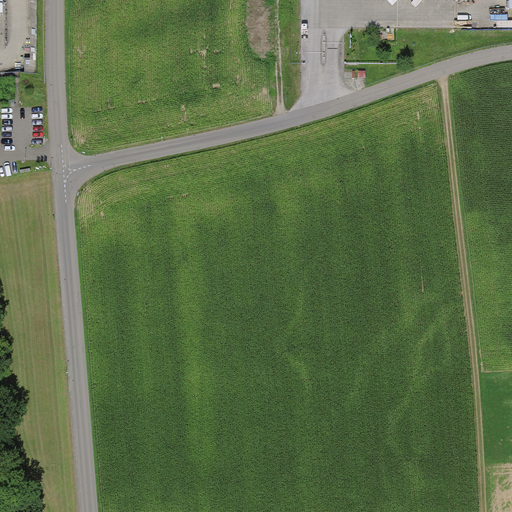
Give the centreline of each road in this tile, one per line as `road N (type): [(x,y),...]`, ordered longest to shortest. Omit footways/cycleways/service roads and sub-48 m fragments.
road 1 (unclassified): [(62,172),(275,125),(439,67),(511,51)]
road 2 (track): [(483,511),(439,67)]
road 3 (unclassified): [(89,511),(62,172)]
road 4 (unclassified): [(62,172),(54,0)]
road 5 (track): [(275,125),(271,0)]
